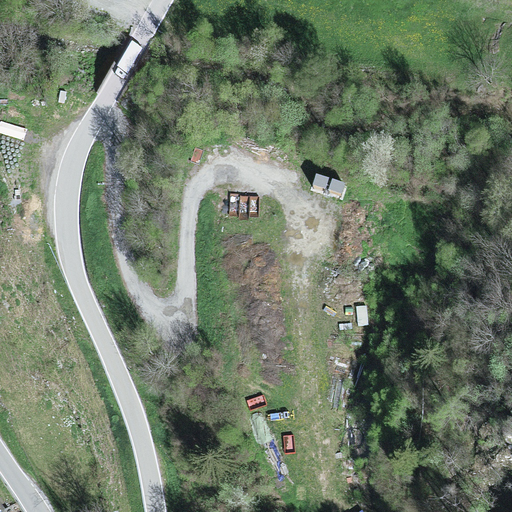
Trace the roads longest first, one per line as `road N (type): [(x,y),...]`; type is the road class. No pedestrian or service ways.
road 1 (track): [(110,118),(138,292),(175,309),(196,185),(229,167),(295,190),(313,394),(341,496)]
road 2 (residential): [(174,511),(150,413),(90,272),(89,161),(168,0)]
